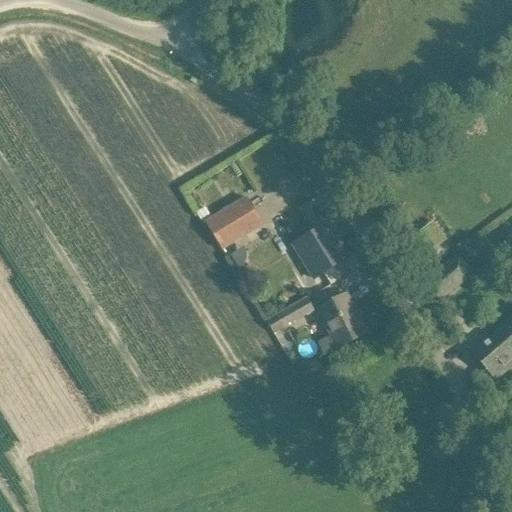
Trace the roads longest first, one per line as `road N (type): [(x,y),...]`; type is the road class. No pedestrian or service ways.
road 1 (unclassified): [(498,511),(477,431),(446,367),(319,171),(272,118),(174,46)]
road 2 (unclassified): [(48,0),(174,46)]
